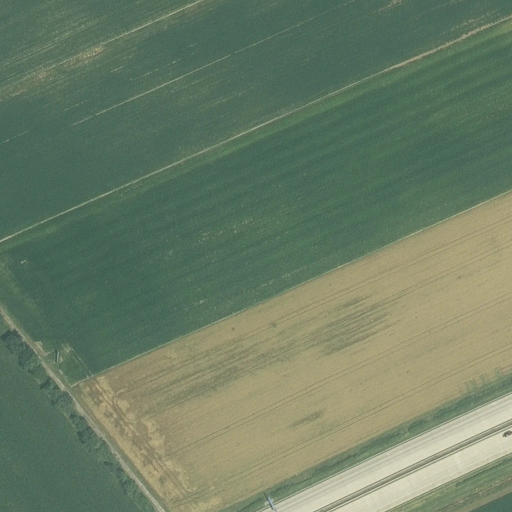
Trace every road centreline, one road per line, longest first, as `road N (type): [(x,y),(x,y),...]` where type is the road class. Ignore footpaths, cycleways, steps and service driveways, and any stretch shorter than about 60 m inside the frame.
road 1 (track): [(159,511),(0,313)]
road 2 (motorway): [(511,406),(284,511)]
road 3 (motorway): [(359,511),(511,441)]
